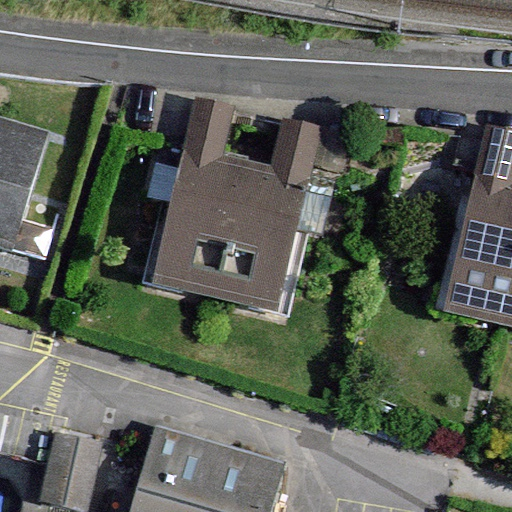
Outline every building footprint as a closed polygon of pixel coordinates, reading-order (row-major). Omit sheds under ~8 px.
[(324,141),(294,134),(281,189),(220,175),(233,118),(204,111),(164,287),(284,314),(324,141)] [(0,246),(13,250),(45,143),(0,129),(0,246)] [(511,140),(498,138),(458,313),(511,325),(511,140)] [(63,430),(45,498),(89,505),(110,441),(63,430)] [(266,511),(277,468),(160,439),(138,511),(266,511)]
